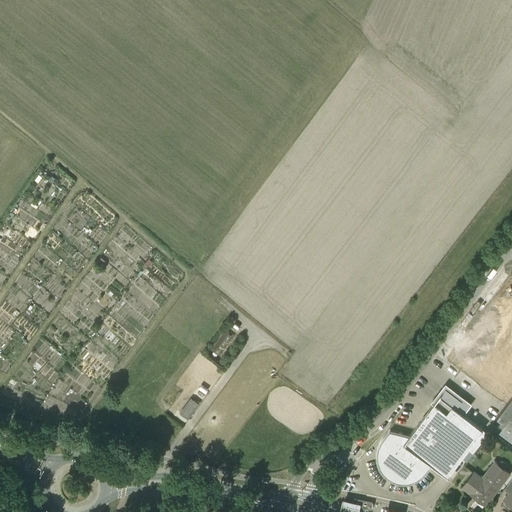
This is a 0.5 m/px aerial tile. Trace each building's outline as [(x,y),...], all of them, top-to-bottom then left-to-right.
[(511,277),(448,359),(501,401),(511,386),(511,277)] [(378,448),(378,453),(378,458),(379,463),(381,468),(384,473),(388,476),(392,479),(397,481),(402,482),(407,481),(412,480),(417,478),(421,475),(425,471),(431,463),(432,464),(435,466),(447,475),(452,469),(482,429),(462,413),(467,406),(445,389),(444,388),(409,435),(395,431),(390,430),(383,439),(380,443),(378,448)] [(511,396),(502,409),(496,417),(493,422),(497,425),(496,426),(511,438),(511,396)] [(199,404),(194,400),(183,415),(188,419),(199,404)] [(503,469),(507,464),(501,460),(498,465),(494,462),(482,478),(473,472),(462,486),(485,503),(508,473),(503,469)] [(373,503),(358,500),(357,502),(360,504),(364,507),(368,508),(372,507),(373,503)]
